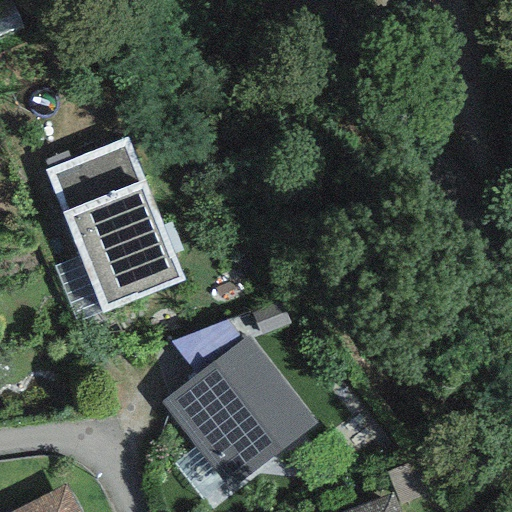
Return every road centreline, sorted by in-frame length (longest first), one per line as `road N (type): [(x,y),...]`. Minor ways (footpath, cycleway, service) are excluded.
road 1 (track): [(331,0),(511,252)]
road 2 (residential): [(0,447),(93,437),(137,511)]
